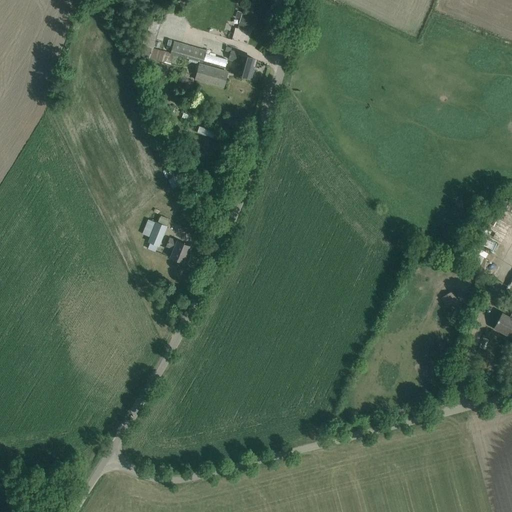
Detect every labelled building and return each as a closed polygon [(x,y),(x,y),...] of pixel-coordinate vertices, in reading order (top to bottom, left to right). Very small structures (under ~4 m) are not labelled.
[(234,25),(236,25),(234,38),(251,42),(255,16),(236,12),(234,25)] [(149,69),(161,72),(163,63),(171,65),(171,63),(176,65),(178,57),(201,64),(201,63),(210,66),(210,64),(220,67),(221,61),(213,59),(215,54),(173,42),(170,53),(153,48),(162,21),(152,17),(144,41),(146,42),(144,46),(148,47),(146,53),(150,54),(149,58),(152,59),(149,69)] [(224,31),(227,21),(213,18),(211,28),(224,31)] [(238,62),(234,74),(248,78),(254,59),(240,55),(230,52),(228,59),(238,62)] [(200,64),(195,80),(223,87),(228,72),(200,64)] [(199,125),(197,132),(215,139),(218,132),(199,125)] [(181,175),(170,178),(173,189),(184,185),(181,175)] [(147,249),(155,252),(158,246),(160,247),(170,222),(160,218),(158,223),(155,221),(155,222),(148,219),(143,231),(149,234),(147,241),(150,243),(147,249)] [(175,249),(172,258),(183,262),(190,246),(171,239),(168,246),(175,249)] [(511,278),(502,297),(511,302),(511,312),(509,318),(502,314),(499,320),(498,319),(497,321),(498,322),(494,328),(511,337),(511,334),(511,278)] [(442,296),(447,307),(459,301),(455,291),(442,296)]
